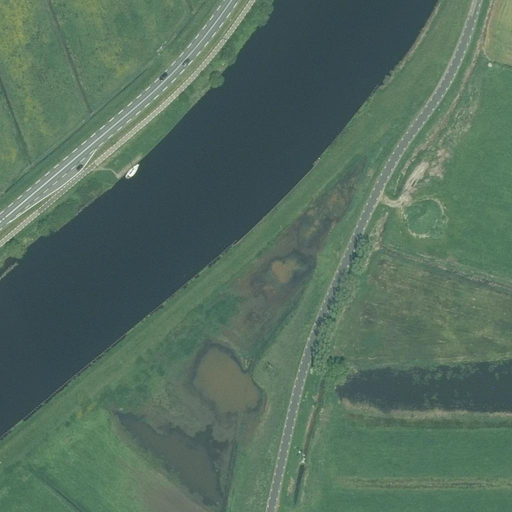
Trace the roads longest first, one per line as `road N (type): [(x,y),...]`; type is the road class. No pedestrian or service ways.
road 1 (unclassified): [(270,511),(316,328),(381,183),(450,75),(476,0)]
road 2 (primary): [(0,223),(164,82),(232,0)]
